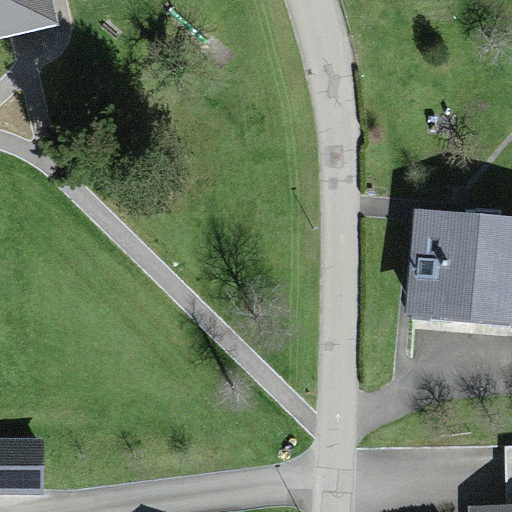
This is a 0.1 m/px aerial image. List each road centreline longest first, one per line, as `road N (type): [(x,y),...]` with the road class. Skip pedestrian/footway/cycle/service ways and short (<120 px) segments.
road 1 (residential): [(324,487),(322,91),(301,0)]
road 2 (residential): [(324,487),(0,507)]
